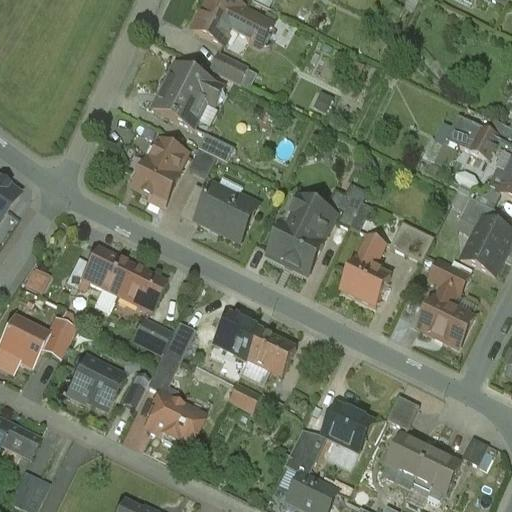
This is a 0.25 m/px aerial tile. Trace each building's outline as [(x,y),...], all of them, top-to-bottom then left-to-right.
[(244,12),(221,0),(211,0),(193,34),(224,51),(231,36),(261,51),(272,30),(243,14),(244,12)] [(253,0),(252,4),(272,12),(276,0),(253,0)] [(511,0),(493,0),(491,5),(506,12),(511,0)] [(247,74),(218,59),(211,73),(240,88),(247,74)] [(216,88),(176,68),(153,115),(192,134),(206,107),(215,111),(224,93),(215,89),(216,88)] [(489,136),(459,121),(447,145),(487,165),(494,153),(500,141),(489,136)] [(511,134),(494,125),(489,136),(500,141),(494,153),(511,162),(511,134)] [(234,153),(205,139),(199,153),(216,162),(227,167),(234,153)] [(176,153),(159,144),(149,165),(147,164),(133,193),(150,201),(148,205),(163,213),(179,180),(177,179),(186,160),(175,155),(176,153)] [(216,162),(199,153),(188,173),(206,182),(216,162)] [(511,169),(506,182),(499,196),(499,197),(511,203),(511,169)] [(506,182),(497,178),(490,192),(499,196),(506,182)] [(0,223),(18,199),(0,186),(0,223)] [(210,197),(195,190),(180,221),(197,229),(199,225),(196,224),(210,197)] [(237,202),(213,190),(210,197),(196,224),(199,225),(239,246),(258,208),(239,199),(237,202)] [(371,212),(334,194),(327,209),(342,217),(337,226),(332,224),(332,225),(349,233),(350,232),(359,237),(371,212)] [(495,215),(468,202),(458,222),(478,232),(482,224),(489,227),(495,215)] [(308,220),(287,210),(278,228),(283,230),(268,260),(307,279),(323,248),(321,247),(332,225),(332,224),(312,213),(308,220)] [(511,238),(489,227),(482,224),(478,232),(462,264),(494,280),(511,244),(511,238)] [(434,242),(402,226),(390,251),(422,267),(434,242)] [(367,240),(356,264),(355,263),(340,295),(375,312),(390,280),(374,273),(385,249),(367,240)] [(96,255),(82,284),(116,300),(130,271),(96,255)] [(468,281),(438,267),(430,285),(441,290),(456,298),(459,299),(468,281)] [(164,288),(130,271),(116,300),(150,317),(164,288)] [(49,281),(33,273),(23,291),(40,300),(49,281)] [(456,298),(441,290),(435,304),(434,303),(419,333),(458,353),(473,323),(450,311),(456,298)] [(262,336),(228,319),(213,349),(247,365),(262,336)] [(47,339),(13,323),(0,349),(0,358),(32,375),(41,356),(59,365),(75,335),(54,324),(47,339)] [(170,339),(142,325),(132,345),(160,359),(170,339)] [(177,328),(161,360),(178,368),(194,336),(177,328)] [(262,336),(247,365),(282,382),(296,353),(262,336)] [(148,386),(146,391),(158,397),(166,392),(178,368),(161,360),(148,386)] [(122,381),(85,363),(70,393),(82,399),(83,403),(83,404),(105,415),(122,381)] [(236,389),(195,368),(185,388),(202,396),(203,393),(228,405),(236,389)] [(148,386),(135,380),(122,407),(135,413),(146,391),(148,386)] [(280,406),(238,385),(236,389),(228,405),(261,421),(264,416),(273,421),(280,406)] [(177,397),(166,392),(158,397),(152,411),(155,412),(145,432),(161,440),(160,442),(162,447),(170,451),(175,449),(176,447),(188,453),(203,422),(172,407),(177,397)] [(419,411),(399,401),(387,425),(407,435),(419,411)] [(373,427),(337,410),(322,441),(323,441),(327,443),(358,458),(373,427)] [(0,449),(19,459),(20,459),(29,439),(0,424),(0,449)] [(39,444),(29,439),(20,459),(30,464),(39,444)] [(319,448),(301,439),(284,471),(302,480),(308,482),(327,443),(323,441),(319,448)] [(430,455),(401,441),(386,471),(388,472),(383,482),(410,495),(411,492),(430,455)] [(488,450),(472,443),(462,463),(478,471),(488,450)] [(460,469),(430,455),(411,492),(430,501),(433,494),(445,500),(460,469)] [(37,484),(24,477),(9,508),(17,511),(37,511),(39,511),(27,505),(37,484)] [(308,482),(302,480),(288,506),(299,511),(330,511),(337,497),(308,482)] [(49,490),(37,484),(27,505),(39,511),(49,490)]
